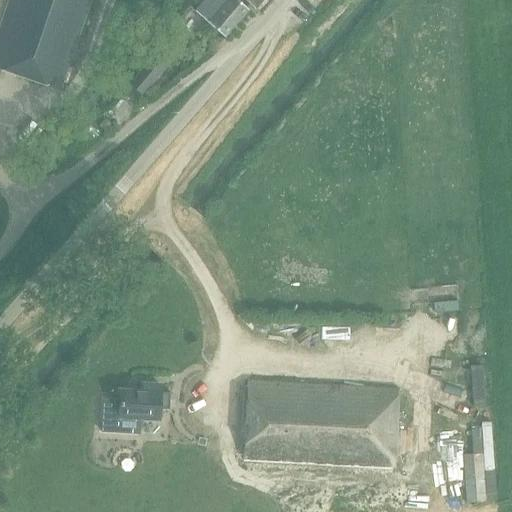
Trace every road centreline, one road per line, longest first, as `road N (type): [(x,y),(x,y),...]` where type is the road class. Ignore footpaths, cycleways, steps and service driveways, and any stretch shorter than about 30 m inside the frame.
road 1 (unclassified): [(0,335),(296,0)]
road 2 (unknown): [(271,27),(201,46),(104,137),(19,158)]
